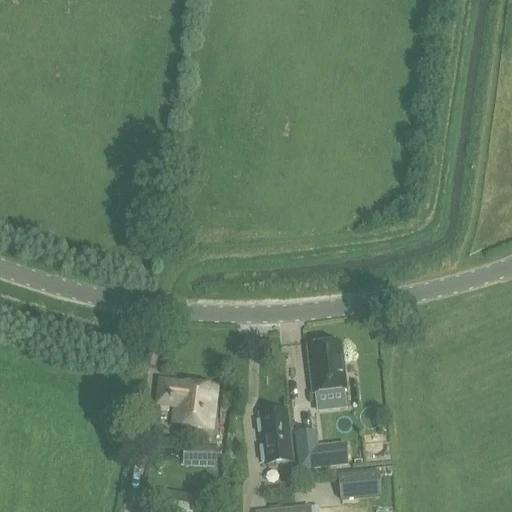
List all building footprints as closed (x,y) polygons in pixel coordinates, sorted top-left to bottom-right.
[(313,395),(346,391),(340,345),(308,349),(313,395)] [(160,381),(157,406),(175,408),(173,426),(212,431),(218,389),(173,384),(173,383),(160,381)] [(307,400),(308,430),(354,428),(353,397),(307,400)] [(285,414),(261,417),(267,467),(291,464),(285,414)] [(295,435),(299,472),(350,467),(348,446),(316,449),(314,433),(295,435)] [(176,451),(176,440),(156,439),(156,450),(176,451)] [(221,464),(222,450),(184,449),(184,463),(221,464)] [(382,497),(379,471),(339,475),(341,501),(382,497)] [(213,511),(216,501),(182,496),(165,493),(161,511),(213,511)]
